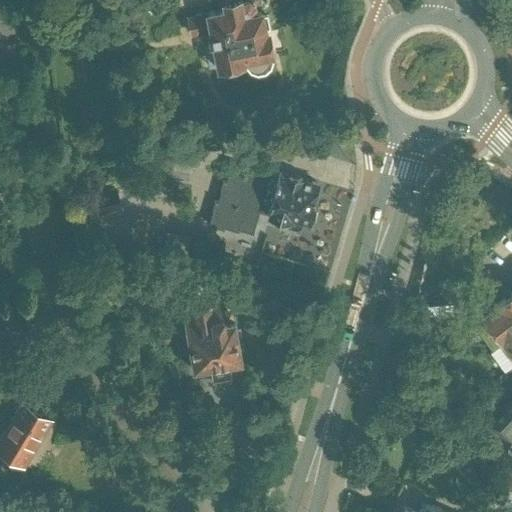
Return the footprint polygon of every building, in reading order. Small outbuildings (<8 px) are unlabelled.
[(208,67),(217,65),(217,66),(222,66),(243,61),(242,59),(244,59),(245,65),(246,66),(250,71),(257,73),(265,71),(270,66),(272,60),(272,59),(271,53),(272,53),(270,48),(267,31),(266,31),(265,32),(265,30),(264,28),(266,28),(269,27),(267,19),(266,14),(264,6),(264,5),(261,5),(259,6),(258,1),(258,0),(221,0),(222,3),(223,6),(223,9),(205,13),(206,14),(195,16),(187,18),(189,28),(191,35),(200,33),(208,31),(210,32),(213,31),(216,42),(212,43),(212,44),(203,46),(208,67)] [(246,168),(232,164),(227,181),(225,180),(218,201),(216,200),(209,224),(223,229),(224,227),(238,231),(239,229),(253,233),(260,211),(288,219),(287,222),(290,226),(298,228),(302,227),(304,218),(309,220),(311,216),(314,215),(316,207),(314,204),(315,200),(314,200),(319,184),(271,169),(269,177),(263,175),(264,170),(247,165),(246,168)] [(92,216),(122,208),(116,185),(86,193),(92,216)] [(205,242),(195,241),(193,256),(202,258),(205,242)] [(160,290),(190,295),(194,268),(165,263),(160,290)] [(511,293),(485,313),(487,316),(476,324),(494,349),(501,343),(511,358),(511,398),(489,424),(511,445),(511,293)] [(220,310),(219,302),(181,309),(193,372),(210,369),(212,382),(232,378),(230,365),(241,363),(232,317),(228,318),(226,309),(220,310)] [(43,433),(52,418),(23,401),(0,438),(0,450),(24,465),(33,451),(26,447),(36,429),(43,433)] [(499,485),(511,490),(511,462),(510,461),(499,485)]
